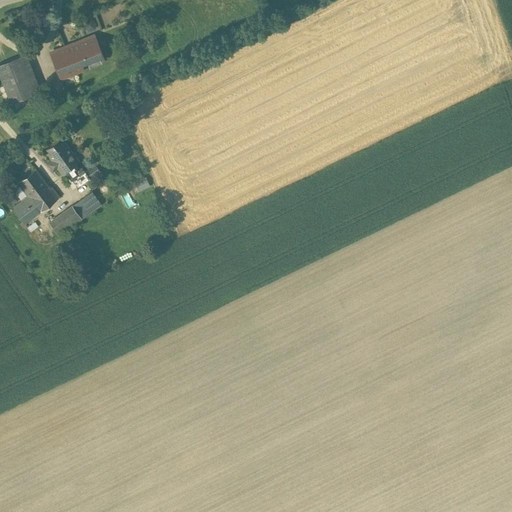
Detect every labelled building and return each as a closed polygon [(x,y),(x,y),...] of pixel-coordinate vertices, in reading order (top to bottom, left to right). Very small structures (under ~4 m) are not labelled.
[(94,37),(73,45),(80,64),(102,55),(94,37)] [(73,44),(50,53),(60,77),(82,68),(80,64),(73,45),(73,44)] [(19,56),(0,63),(0,76),(10,103),(34,93),(19,56)] [(70,151),(60,138),(45,149),(52,159),(57,166),(62,173),(78,161),(77,161),(76,162),(69,152),(70,151)] [(52,159),(47,163),(52,169),(57,166),(52,159)] [(81,166),(68,175),(77,187),(90,178),(81,166)] [(35,170),(18,182),(28,195),(30,198),(47,185),(35,170)] [(136,180),(141,190),(151,186),(147,176),(136,180)] [(30,198),(28,195),(12,207),(24,223),(57,199),(49,188),(47,185),(30,198)] [(59,197),(51,187),(49,188),(57,199),(59,197)] [(92,191),(72,205),(81,218),(101,204),(92,191)] [(72,205),(49,222),(58,235),(81,218),(72,205)]
